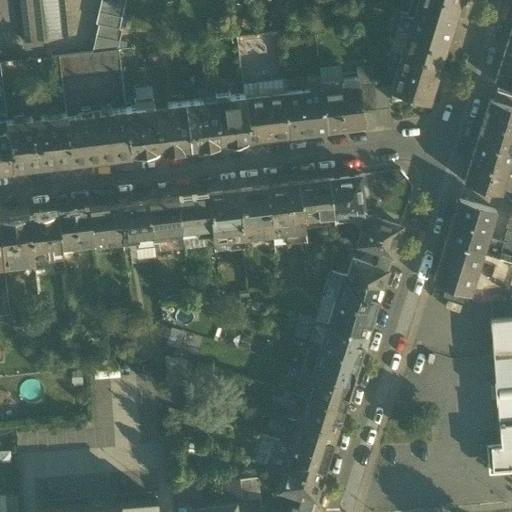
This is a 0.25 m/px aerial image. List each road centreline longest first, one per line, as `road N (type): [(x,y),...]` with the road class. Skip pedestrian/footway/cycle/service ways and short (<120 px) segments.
road 1 (residential): [(0,195),(455,139)]
road 2 (residential): [(341,511),(381,360),(455,139)]
road 3 (residential): [(455,139),(500,0)]
